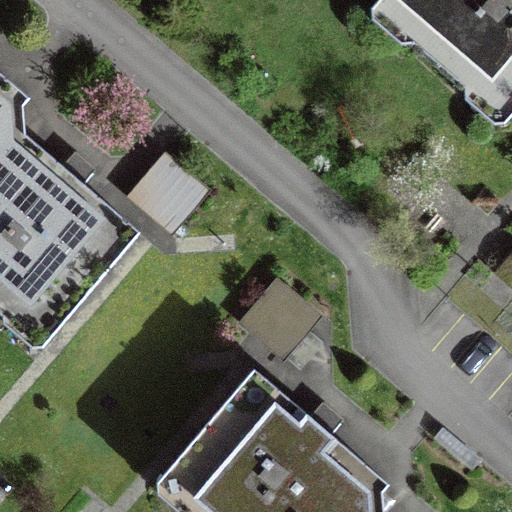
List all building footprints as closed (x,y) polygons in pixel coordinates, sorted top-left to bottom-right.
[(511,0),(401,0),(499,80),(511,90),(511,0)] [(68,171),(1,116),(31,79),(0,53),(0,290),(50,330),(135,225),(68,171)] [(167,153),(135,190),(172,223),(205,186),(167,153)] [(272,280),(241,317),(284,352),(315,315),(272,280)] [(374,511),(364,502),(381,482),(317,428),(281,397),(255,375),(172,472),(198,495),(218,511),(374,511)]
